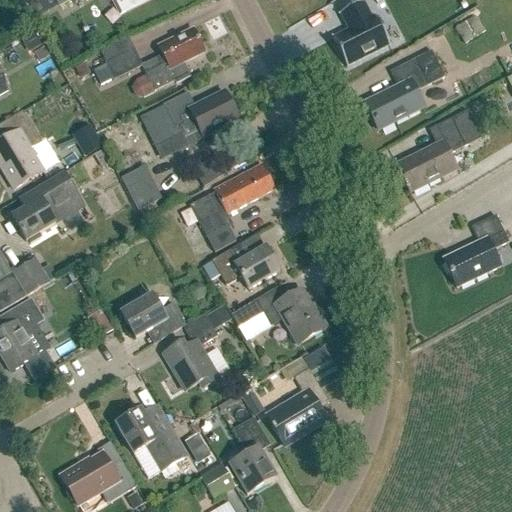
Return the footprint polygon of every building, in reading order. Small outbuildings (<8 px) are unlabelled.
[(122,15),(149,0),(112,0),(115,1),(122,15)] [(426,0),(432,13),(460,0),(426,0)] [(333,39),(332,40),(347,69),(348,69),(348,68),(388,48),(389,48),(375,18),(373,19),(374,19),(371,20),(364,5),(363,3),(339,16),(340,17),(346,27),(348,26),(350,31),(333,40),(333,39)] [(161,69),(145,76),(146,78),(154,93),(171,85),(175,83),(176,86),(191,79),(189,76),(183,64),(205,54),(193,31),(163,45),(158,48),(163,57),(164,60),(158,63),(161,69)] [(100,55),(106,66),(114,82),(142,69),(134,52),(129,40),(100,55)] [(378,132),(424,110),(416,93),(445,79),(432,53),(391,73),(398,89),(365,105),(378,132)] [(90,77),(85,67),(76,70),(80,81),(90,77)] [(154,93),(146,78),(136,82),(132,89),(136,98),(144,99),(154,93)] [(195,109),(187,94),(162,106),(163,107),(139,119),(154,149),(182,135),(184,139),(198,132),(202,139),(238,121),(225,94),(195,109)] [(410,195),(456,172),(449,156),(480,140),(467,112),(429,132),(437,148),(396,168),(410,195)] [(14,191),(44,173),(30,151),(41,144),(23,113),(0,127),(0,137),(3,142),(0,144),(0,162),(4,170),(2,171),(14,191)] [(88,127),(71,137),(84,158),(101,148),(88,127)] [(204,188),(224,176),(213,159),(194,171),(204,188)] [(195,217),(268,179),(261,167),(213,192),(215,195),(190,208),(195,217)] [(120,181),(137,213),(161,200),(144,168),(120,181)] [(52,181),(30,194),(19,201),(25,211),(12,219),(14,222),(11,224),(17,234),(20,232),(26,243),(29,242),(31,245),(41,239),(39,235),(55,226),(73,215),(65,201),(76,194),(65,174),(52,181)] [(268,179),(195,217),(215,254),(236,243),(223,219),(274,191),(268,179)] [(456,291),(500,270),(491,252),(508,244),(495,218),(472,229),(479,244),(442,262),(456,291)] [(247,261),(239,248),(212,264),(226,287),(241,279),(248,292),(278,274),(264,251),(247,261)] [(12,275),(26,299),(52,283),(36,257),(13,271),(14,273),(12,275)] [(0,314),(14,306),(26,299),(12,275),(0,282),(0,314)] [(284,301),(277,290),(233,315),(241,329),(263,316),(270,328),(282,321),(297,347),(326,330),(316,313),(313,315),(300,292),(284,301)] [(183,329),(185,327),(172,306),(161,313),(152,298),(120,316),(135,341),(153,330),(161,342),(183,329)] [(45,354),(37,359),(20,331),(31,325),(43,318),(32,300),(20,307),(0,319),(0,324),(4,331),(0,333),(0,355),(11,374),(24,367),(34,383),(55,370),(45,354)] [(93,339),(107,331),(96,311),(82,318),(93,339)] [(217,338),(204,317),(185,327),(183,329),(189,340),(196,336),(203,347),(217,338)] [(218,380),(196,343),(184,350),(181,345),(163,356),(185,393),(199,384),(202,390),(218,380)] [(303,395),(265,418),(284,448),(325,424),(316,409),(327,403),(308,371),(293,380),(303,395)] [(138,412),(116,426),(134,456),(148,481),(162,473),(185,459),(179,448),(165,424),(156,409),(143,417),(140,412),(138,412)] [(246,497),(251,494),(275,479),(260,453),(269,448),(253,420),(233,432),(247,455),(229,466),(246,497)] [(191,465),(205,457),(192,434),(178,442),(191,465)] [(111,470),(103,457),(82,469),(80,467),(61,479),(79,508),(101,495),(108,506),(137,489),(121,463),(111,470)] [(214,502),(235,490),(222,467),(201,479),(214,502)]
